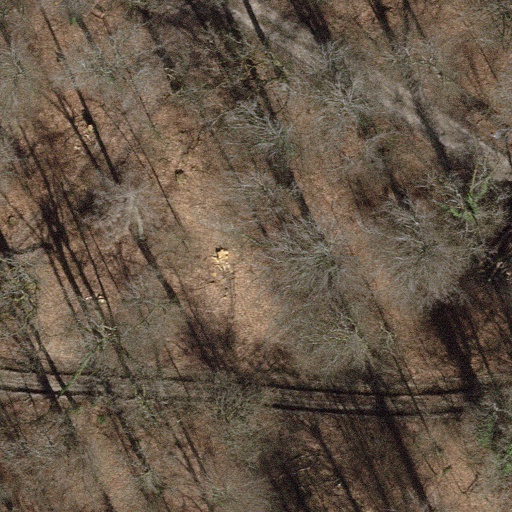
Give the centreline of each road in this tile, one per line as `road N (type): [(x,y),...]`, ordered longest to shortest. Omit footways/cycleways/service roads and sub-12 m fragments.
road 1 (track): [(511,383),(364,409),(0,365)]
road 2 (track): [(215,0),(395,98),(511,187)]
